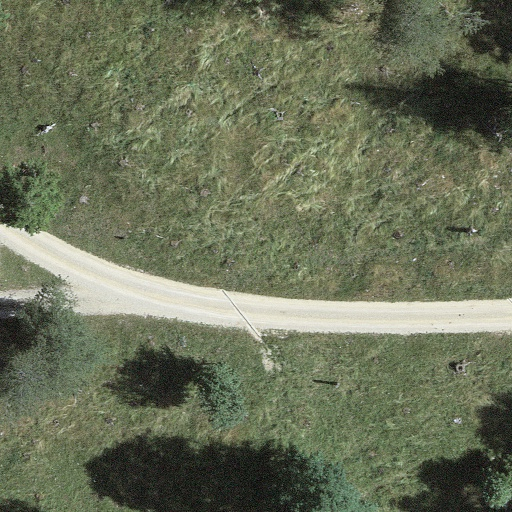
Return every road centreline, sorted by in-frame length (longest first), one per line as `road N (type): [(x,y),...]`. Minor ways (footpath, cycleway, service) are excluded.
road 1 (track): [(133,290),(319,316),(511,314)]
road 2 (track): [(133,290),(0,219)]
road 3 (track): [(0,307),(133,290)]
